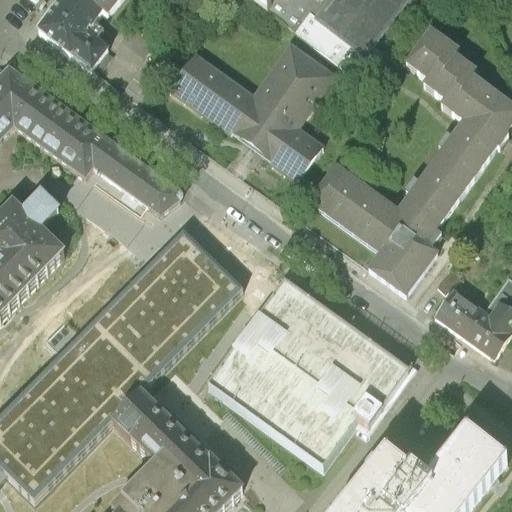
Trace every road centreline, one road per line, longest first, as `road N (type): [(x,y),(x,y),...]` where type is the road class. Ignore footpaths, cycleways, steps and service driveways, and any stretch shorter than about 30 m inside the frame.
road 1 (residential): [(511,392),(459,363),(0,39)]
road 2 (unknown): [(361,343),(326,398),(308,416),(289,419),(238,388),(242,360)]
road 3 (unknown): [(242,360),(269,323),(322,342),(361,343)]
